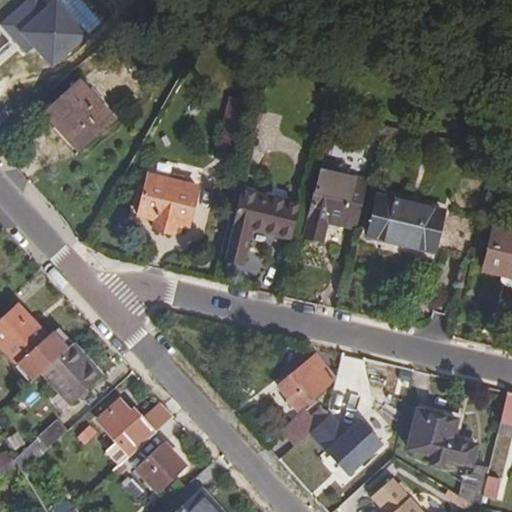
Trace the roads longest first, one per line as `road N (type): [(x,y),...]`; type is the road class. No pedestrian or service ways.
road 1 (residential): [(94,290),(175,294),(511,373)]
road 2 (residential): [(94,290),(292,511)]
road 3 (residential): [(0,185),(94,290)]
